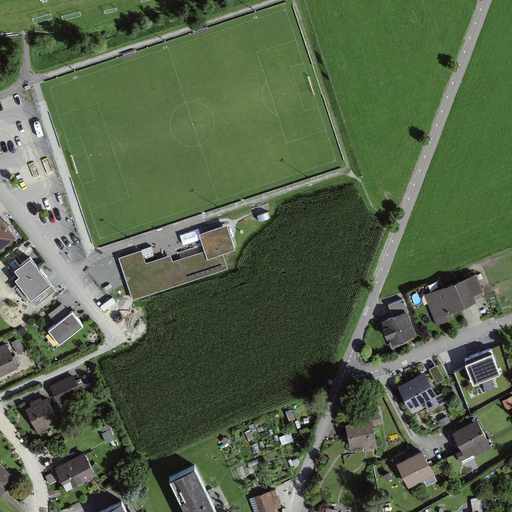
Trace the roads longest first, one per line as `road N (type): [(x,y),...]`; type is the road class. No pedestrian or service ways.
road 1 (residential): [(341,385),(483,0)]
road 2 (residential): [(0,189),(119,342)]
road 3 (residential): [(341,385),(511,319)]
road 4 (unknown): [(72,282),(143,239),(195,226)]
road 5 (residential): [(294,511),(341,385)]
